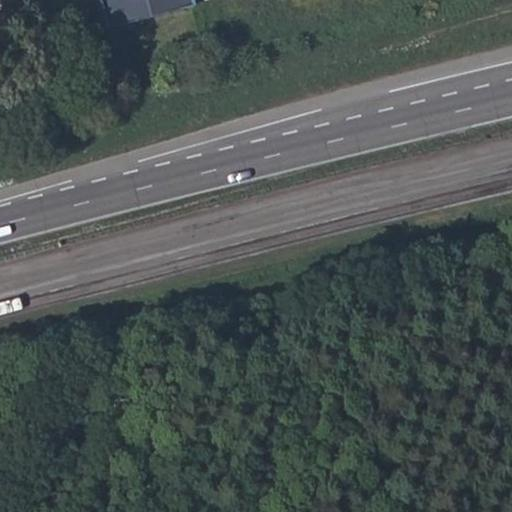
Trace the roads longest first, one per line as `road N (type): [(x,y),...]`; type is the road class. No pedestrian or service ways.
road 1 (trunk): [(0,285),(511,157)]
road 2 (trunk): [(511,98),(0,224)]
